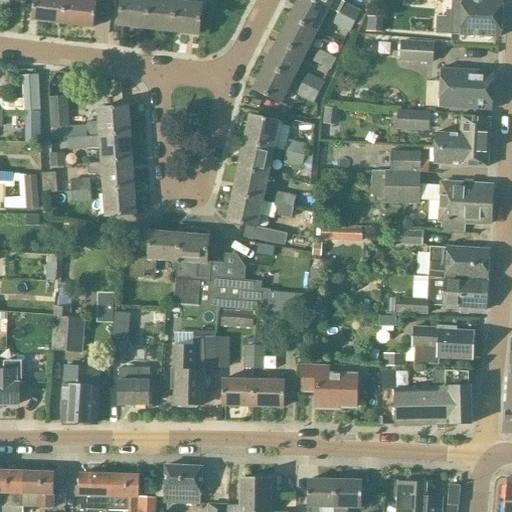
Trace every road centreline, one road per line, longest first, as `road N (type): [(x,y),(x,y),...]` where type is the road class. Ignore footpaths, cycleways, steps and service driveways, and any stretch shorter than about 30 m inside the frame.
road 1 (residential): [(0,442),(257,442),(464,453),(490,463)]
road 2 (residential): [(490,463),(511,102)]
road 3 (residential): [(156,65),(164,184),(204,189),(241,55)]
road 4 (residential): [(156,65),(0,45)]
